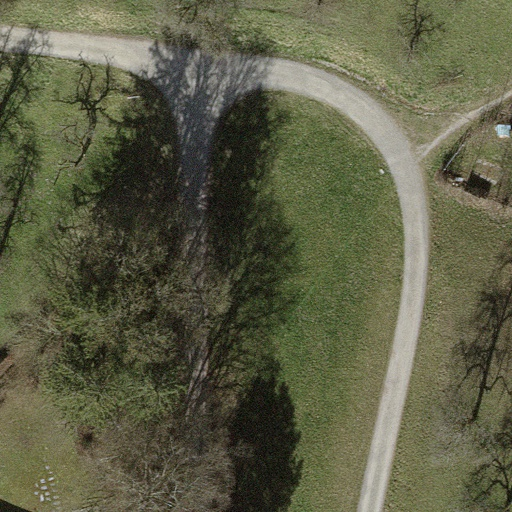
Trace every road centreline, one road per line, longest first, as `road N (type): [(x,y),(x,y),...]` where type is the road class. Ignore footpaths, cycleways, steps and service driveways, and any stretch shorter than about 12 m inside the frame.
road 1 (track): [(0,33),(200,70),(292,76),(362,107),(416,165),(422,259),(368,511)]
road 2 (track): [(200,70),(202,511)]
